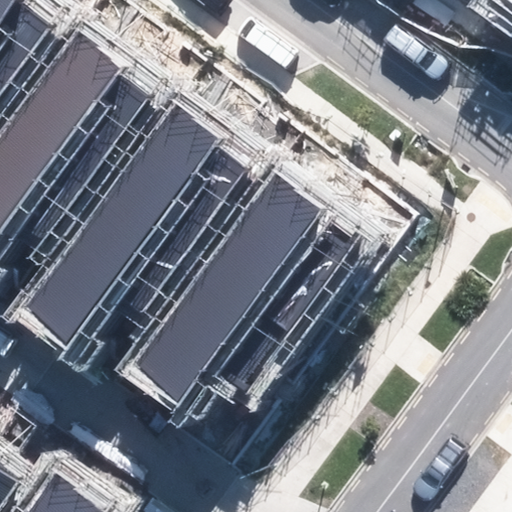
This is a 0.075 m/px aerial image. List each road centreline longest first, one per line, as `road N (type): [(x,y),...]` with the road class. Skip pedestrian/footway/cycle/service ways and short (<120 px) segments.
road 1 (residential): [(236,511),(0,340)]
road 2 (residential): [(312,0),(511,147)]
road 3 (residential): [(382,511),(511,330)]
